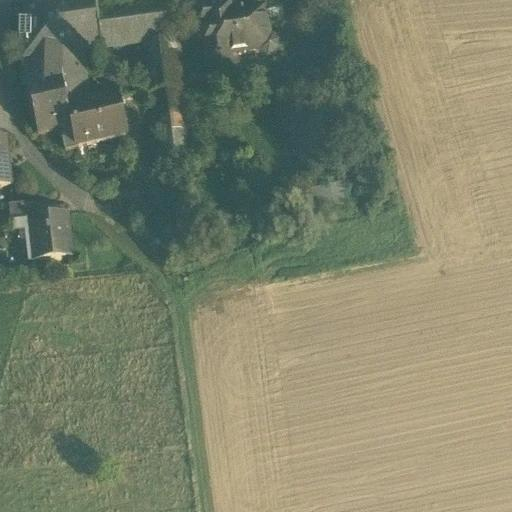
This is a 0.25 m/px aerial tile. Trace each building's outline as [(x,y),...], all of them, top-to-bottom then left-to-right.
[(22,85),(26,87),(26,84),(83,80),(80,53),(102,50),(95,14),(93,0),(40,0),(28,2),(28,21),(23,21),(22,85)] [(187,6),(190,32),(203,30),(202,29),(217,27),(213,2),(187,6)] [(269,37),(267,20),(265,6),(235,10),(234,6),(215,9),(214,2),(213,2),(217,27),(202,29),(203,30),(208,66),(230,62),(228,47),(242,45),(243,51),(261,48),(261,50),(267,55),(274,54),(278,48),(277,41),(271,37),(269,37)] [(168,4),(111,11),(118,48),(148,45),(151,76),(143,77),(146,94),(154,93),(186,89),(180,42),(173,42),(168,4)] [(277,4),(265,6),(267,20),(279,19),(282,14),(281,8),(277,4)] [(102,50),(118,48),(111,11),(95,14),(102,50)] [(87,105),(83,80),(26,84),(26,87),(37,134),(60,129),(65,151),(78,148),(68,109),(87,105)] [(159,133),(191,129),(186,89),(154,93),(159,133)] [(116,98),(87,105),(68,109),(78,148),(125,137),(116,98)] [(159,133),(163,163),(195,159),(191,129),(159,133)] [(0,186),(10,185),(4,138),(0,138),(0,186)] [(343,185),(306,194),(312,218),(349,209),(343,185)] [(6,207),(8,222),(27,220),(27,219),(35,219),(33,204),(27,204),(6,207)] [(27,220),(31,262),(69,257),(65,215),(35,219),(27,219),(27,220)]
